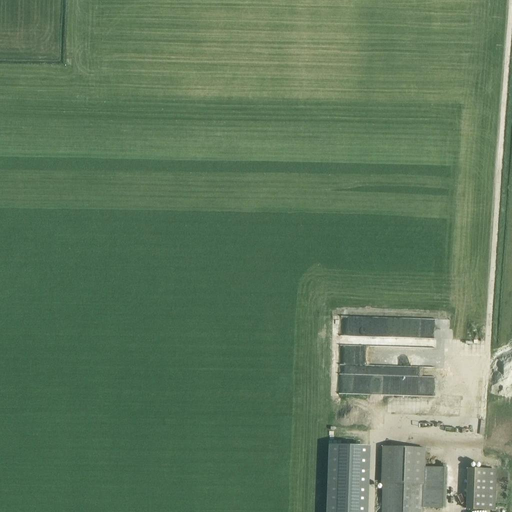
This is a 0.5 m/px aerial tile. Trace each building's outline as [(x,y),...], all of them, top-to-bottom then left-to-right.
[(460,375),(470,377),(472,367),(462,365),(460,375)] [(340,374),(339,393),(436,396),(436,390),(430,390),(430,381),(423,380),(422,389),(418,389),(418,376),(340,374)] [(477,395),(477,387),(467,386),(466,395),(477,395)] [(327,444),(324,511),(366,511),(369,446),(327,444)] [(422,511),(423,507),(444,508),(445,470),(425,469),(426,448),(382,446),(381,483),(383,483),(381,511),(422,511)] [(496,469),(467,468),(465,509),(495,510),(496,469)]
